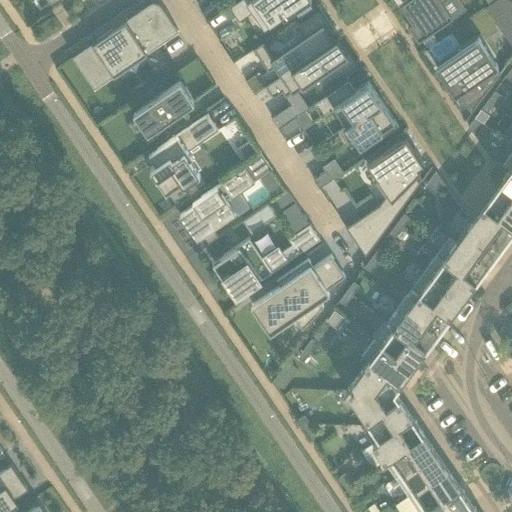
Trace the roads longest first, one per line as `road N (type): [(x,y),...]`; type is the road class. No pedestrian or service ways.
road 1 (residential): [(330,511),(24,61)]
road 2 (residential): [(323,224),(170,0)]
road 3 (residential): [(511,284),(486,310),(470,355),(469,394),(484,429),(511,462)]
road 4 (residential): [(0,374),(92,511)]
road 5 (residential): [(24,61),(127,0)]
